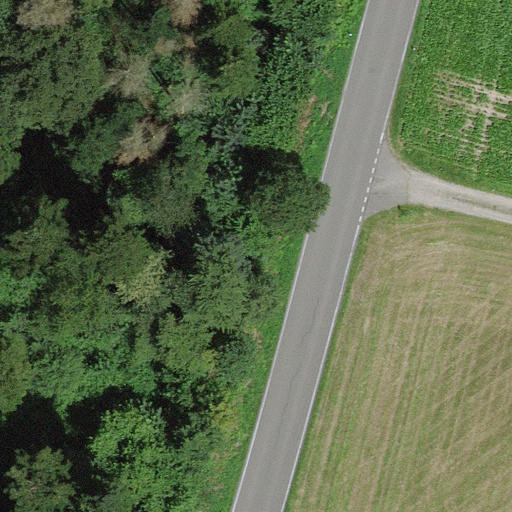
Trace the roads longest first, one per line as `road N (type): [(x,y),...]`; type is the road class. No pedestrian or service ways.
road 1 (unclassified): [(257,511),(395,0)]
road 2 (track): [(511,209),(349,180)]
